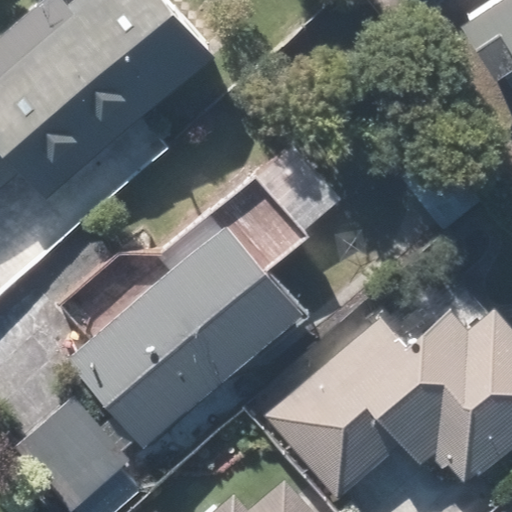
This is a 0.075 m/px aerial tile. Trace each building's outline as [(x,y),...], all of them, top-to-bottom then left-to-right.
[(42,0),(0,34),(0,185),(26,165),(49,193),(241,39),(209,0),(42,0)] [(511,0),(489,0),(477,8),(511,63),(511,0)] [(463,123),(400,170),(445,230),(508,183),(463,123)] [(252,206),(74,356),(150,446),(328,296),(252,206)] [(419,339),(393,306),(265,406),(336,497),(416,434),(433,456),(442,449),(451,460),(457,455),(474,476),(511,446),(511,297),(484,320),(468,300),(419,339)] [(80,386),(25,438),(80,496),(134,445),(80,386)] [(333,511),(287,456),(219,511),(173,511),(165,502),(153,511),(333,511)]
